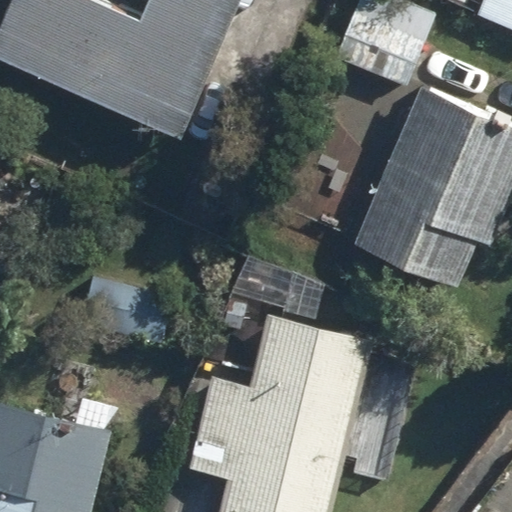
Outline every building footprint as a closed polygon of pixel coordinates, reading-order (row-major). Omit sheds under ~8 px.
[(128,0),(17,0),(0,40),(0,46),(194,129),(250,0),(154,0),(150,9),(128,0)] [(445,8),(425,0),(364,0),(342,53),(413,83),(445,8)] [(511,0),(488,0),(485,10),(511,21),(511,0)] [(511,215),(511,111),(429,78),(364,239),(468,281),(488,232),(503,239),(511,215)] [(180,279),(96,269),(89,330),(173,339),(180,279)] [(339,511),(382,332),(277,307),(259,380),(218,371),(196,463),(237,472),(228,511),(339,511)] [(0,395),(0,511),(100,511),(121,424),(0,395)]
